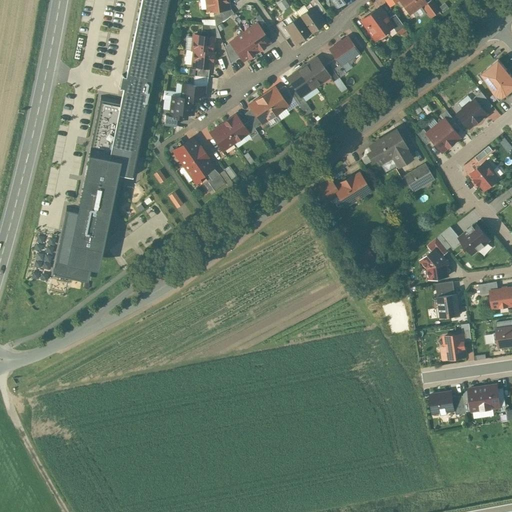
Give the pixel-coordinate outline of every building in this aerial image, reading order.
[(76,212),(66,210),(52,275),(88,282),(91,268),(97,269),(117,173),(132,176),(168,0),(142,0),(120,104),(101,100),(90,153),(89,153),(76,212)] [(227,0),(205,0),(207,11),(228,8),(227,0)] [(325,11),(316,0),(310,0),(308,1),(312,7),(313,7),(319,16),(325,11)] [(399,0),(409,13),(424,2),(423,0),(399,0)] [(431,1),(425,5),(424,8),(430,16),(438,10),(431,1)] [(319,16),(313,7),(312,7),(299,16),(310,32),(324,22),(319,16)] [(378,7),(370,13),(383,32),(391,26),(392,26),(387,19),(384,15),(382,15),(381,13),(380,12),(381,11),(378,7)] [(383,32),(370,13),(361,20),(366,28),(374,38),(383,32)] [(403,26),(394,14),(387,19),(392,26),(391,26),(396,32),(403,26)] [(285,26),(291,35),(296,42),(310,32),(299,16),(285,26)] [(285,26),(281,20),(275,25),(285,40),(291,35),(285,26)] [(215,25),(202,24),(200,35),(213,37),(220,37),(215,25)] [(256,24),(243,33),(256,51),(259,49),(260,50),(264,47),(263,46),(269,42),(267,39),(262,31),(256,24)] [(263,30),(262,31),(267,39),(273,35),(267,27),(263,30)] [(243,33),(230,42),(240,56),(242,60),(248,56),(249,57),(253,54),(252,53),(256,51),(243,33)] [(200,35),(193,34),(191,50),(193,50),(211,52),(211,51),(213,37),(200,35)] [(347,36),(329,49),(335,58),(340,65),(347,60),(347,61),(353,57),(352,56),(358,52),(347,36)] [(240,56),(230,42),(223,46),(229,63),(240,56)] [(211,52),(193,50),(192,65),(208,67),(211,67),(213,52),(211,51),(211,52)] [(322,67),(316,58),(302,68),(314,85),(328,76),(322,67)] [(340,65),(335,58),(328,62),(338,77),(345,73),(340,65)] [(511,88),(511,75),(498,59),(481,73),(486,78),(484,80),(495,94),(497,92),(501,98),(511,88)] [(338,77),(328,62),(322,67),(328,76),(332,82),(338,77)] [(208,67),(197,66),(196,75),(207,77),(208,67)] [(302,68),(288,78),(292,84),(300,95),(301,95),(314,85),(302,68)] [(196,75),(193,75),(192,85),(204,86),(204,87),(206,87),(207,77),(196,75)] [(192,85),(182,84),(181,97),(194,99),(203,100),(204,87),(204,86),(192,85)] [(300,95),(292,84),(286,88),(294,100),(296,103),(303,98),(301,95),(300,95)] [(286,88),(284,85),(276,90),(287,105),(294,100),(286,88)] [(276,90),(274,87),(262,96),(274,114),(287,105),(276,90)] [(194,99),(181,97),(171,96),(169,116),(176,117),(186,118),(186,113),(192,114),(194,99)] [(274,114),(262,96),(249,105),(251,108),(262,123),(274,114)] [(475,99),(470,103),(470,102),(463,108),(464,108),(458,113),(469,127),(475,122),(476,123),(482,118),(481,117),(487,113),(475,99)] [(262,123),(251,108),(244,113),(249,120),(254,128),(262,123)] [(445,117),(451,123),(455,119),(446,108),(440,114),(444,118),(445,117)] [(235,114),(221,124),(234,142),(247,133),(247,132),(242,125),(235,114)] [(169,116),(165,115),(164,124),(175,125),(176,117),(169,116)] [(427,132),(427,133),(432,139),(436,144),(442,151),(461,135),(456,129),(451,123),(445,117),(444,118),(427,132)] [(254,128),(249,120),(242,125),(247,132),(247,133),(250,138),(257,133),(254,128)] [(234,142),(221,124),(209,132),(222,150),(234,142)] [(396,128),(368,144),(378,160),(393,151),(400,164),(411,158),(404,146),(406,145),(396,128)] [(425,144),(432,139),(427,133),(427,132),(423,128),(417,133),(425,144)] [(507,149),(511,145),(504,136),(499,140),(507,149)] [(191,137),(173,150),(184,165),(203,151),(199,146),(198,147),(191,137)] [(489,145),(474,156),(478,161),(493,150),(489,145)] [(203,151),(184,165),(198,185),(206,179),(202,174),(212,167),(205,157),(206,156),(203,151)] [(485,158),(471,170),(475,176),(474,177),(480,186),(482,184),(486,190),(501,177),(485,158)] [(423,164),(418,167),(426,180),(431,177),(423,164)] [(418,167),(403,176),(411,189),(426,180),(418,167)] [(160,170),(153,174),(159,183),(166,179),(160,170)] [(341,183),(334,187),(338,193),(344,204),(368,190),(358,173),(350,177),(349,175),(339,181),(341,183)] [(219,174),(208,182),(214,191),(225,183),(219,174)] [(322,202),(338,193),(334,187),(329,178),(314,187),(322,202)] [(167,193),(175,206),(182,202),(174,189),(167,193)] [(459,234),(458,235),(462,241),(472,253),(491,238),(477,220),(459,234)] [(458,235),(459,234),(451,225),(441,233),(453,247),(462,241),(458,235)] [(428,244),(432,249),(436,246),(443,255),(448,250),(437,236),(428,244)] [(443,255),(436,246),(432,249),(421,258),(429,267),(430,277),(449,275),(447,259),(443,255)] [(454,281),(436,284),(438,296),(455,294),(454,281)] [(491,291),(498,290),(496,282),(479,284),(481,294),(491,293),(491,291)] [(511,287),(498,290),(491,291),(491,293),(493,308),(511,305),(511,287)] [(455,294),(438,296),(438,299),(435,300),(436,309),(439,309),(440,318),(461,315),(457,293),(455,294)] [(462,323),(463,333),(464,341),(472,340),(470,322),(462,323)] [(511,326),(496,328),(497,333),(494,334),(496,343),(498,342),(499,347),(511,345),(511,326)] [(463,333),(444,336),(446,347),(442,348),(444,359),(466,355),(464,341),(463,333)] [(497,383),(470,387),(473,409),(500,406),(497,383)] [(452,389),(430,392),(432,414),(455,412),(453,396),(452,389)] [(464,394),(453,396),(455,412),(456,414),(466,413),(464,394)]
